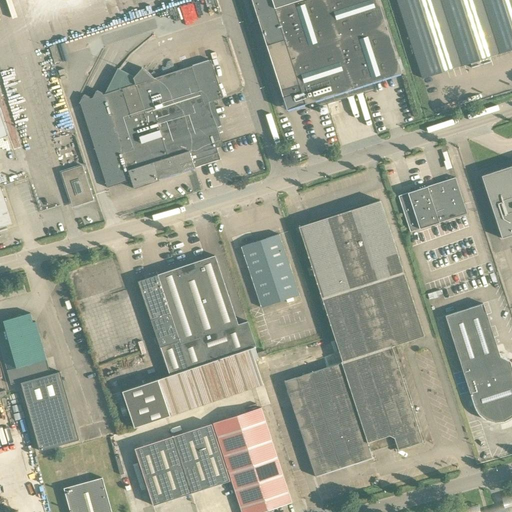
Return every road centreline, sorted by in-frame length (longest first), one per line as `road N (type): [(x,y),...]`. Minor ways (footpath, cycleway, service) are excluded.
road 1 (unclassified): [(0,269),(287,184)]
road 2 (unclassified): [(287,184),(511,109)]
road 3 (unclassified): [(287,184),(225,0)]
road 4 (unclassified): [(375,511),(511,472)]
road 5 (unknown): [(458,128),(498,245),(511,243)]
